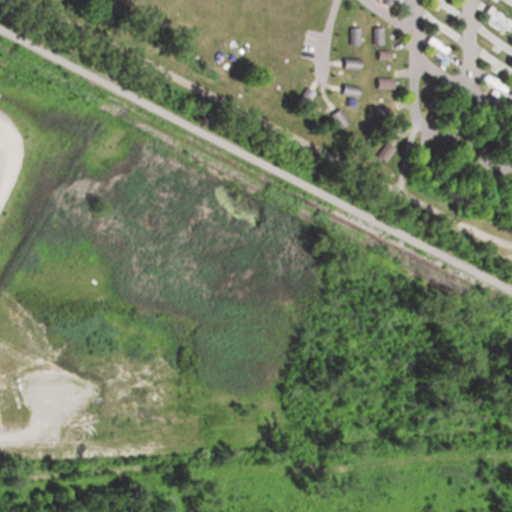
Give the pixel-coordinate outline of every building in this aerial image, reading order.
[(436,33),(439,29),(454,39),(457,34),(424,12),(419,21),(436,33)] [(369,25),(369,42),(379,41),(379,25),(369,25)] [(346,42),(355,42),(356,26),(346,26),(346,42)] [(508,52),(511,49),(484,28),(480,34),(499,49),(501,47),(508,52)] [(453,65),(458,58),(425,37),(421,42),(431,48),(430,50),(453,65)] [(371,59),(385,59),(384,51),(371,50),(371,59)] [(484,60),(499,67),(501,62),(486,55),(484,60)] [(337,67),(354,68),(353,58),(337,57),(337,67)] [(371,87),(387,88),(387,79),(371,77),(371,87)] [(335,92),(352,96),(354,86),(338,82),(335,92)] [(299,85),(290,101),(301,106),(311,91),(299,85)] [(432,108),(446,96),(454,104),(440,117),(432,108)] [(325,113),(335,126),(345,119),(335,105),(325,113)] [(369,107),(385,109),(385,118),(368,117),(369,107)] [(472,127),(480,133),(491,120),(483,114),(472,127)] [(382,140),(373,154),(381,160),(392,147),(382,140)] [(417,155),(426,159),(421,175),(410,171),(417,155)] [(445,163),(435,175),(445,182),(454,169),(445,163)] [(490,186),(482,197),(489,203),(497,191),(490,186)]
